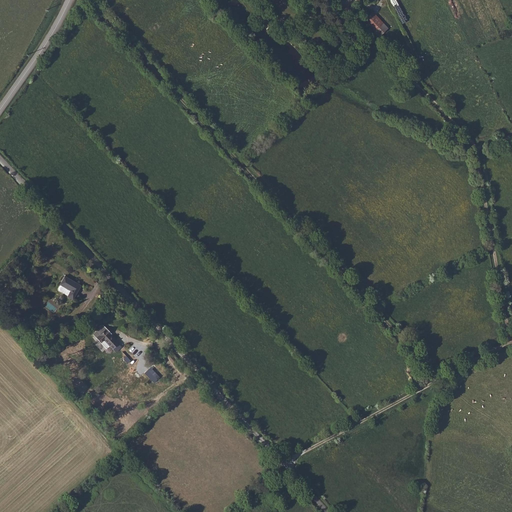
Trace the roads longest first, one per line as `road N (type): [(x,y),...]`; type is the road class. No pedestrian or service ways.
road 1 (track): [(440,379),(86,0)]
road 2 (unclassified): [(327,511),(0,158)]
road 3 (track): [(281,462),(511,341)]
road 4 (track): [(477,146),(341,6),(353,0)]
road 5 (track): [(511,335),(477,146)]
road 6 (tertiary): [(69,0),(0,111)]
